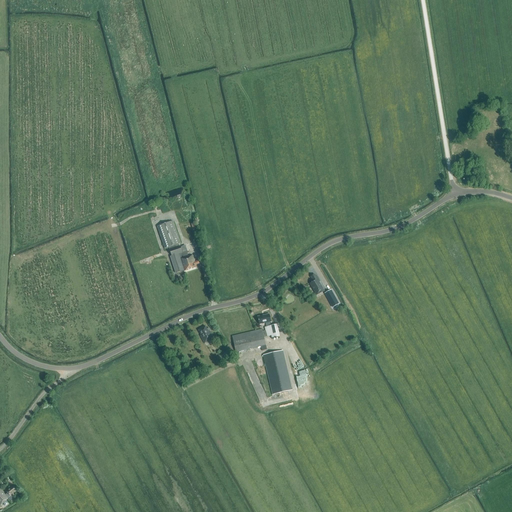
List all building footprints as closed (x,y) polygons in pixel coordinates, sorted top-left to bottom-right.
[(165,199),(178,194),(176,189),(163,193),(165,199)] [(183,253),(180,246),(179,247),(179,245),(181,244),(173,222),(157,227),(165,250),(169,248),(170,250),(172,257),(171,258),(176,274),(184,271),(184,272),(197,268),(196,265),(199,264),(199,262),(195,263),(193,256),(189,257),(187,252),(183,253)] [(324,289),(320,282),(321,282),(317,275),(316,276),(315,275),(311,277),(314,282),(310,284),(315,294),(324,289)] [(332,290),(325,294),(333,308),(339,305),(332,290)] [(263,331),(262,329),(233,337),(237,352),(261,346),(262,351),(267,350),(264,338),(271,336),(272,338),(280,336),(277,325),(271,326),(270,322),(272,322),(271,318),(270,318),(269,314),(258,317),(260,325),(266,323),(267,327),(265,328),(265,329),(266,330),(263,331)] [(205,344),(214,339),(209,331),(210,331),(209,328),(207,329),(205,327),(199,330),(202,336),(200,336),(205,344)] [(230,356),(227,351),(218,356),(221,361),(230,356)] [(292,390),(285,360),(283,351),(263,356),(273,395),(292,390)] [(13,494),(16,491),(13,487),(7,492),(8,493),(5,496),(0,489),(0,505),(8,499),(13,495),(13,494)]
